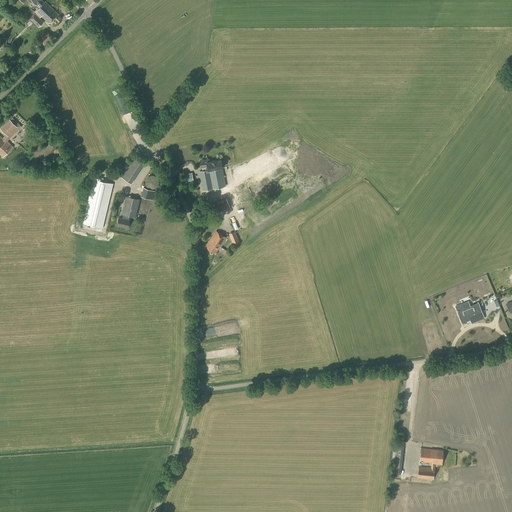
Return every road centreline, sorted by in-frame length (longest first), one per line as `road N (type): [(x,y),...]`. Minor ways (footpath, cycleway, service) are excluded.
road 1 (unclassified): [(192,383),(193,222),(114,48),(85,12)]
road 2 (unclassified): [(511,340),(483,353),(192,383)]
road 3 (unclassified): [(153,511),(192,383)]
